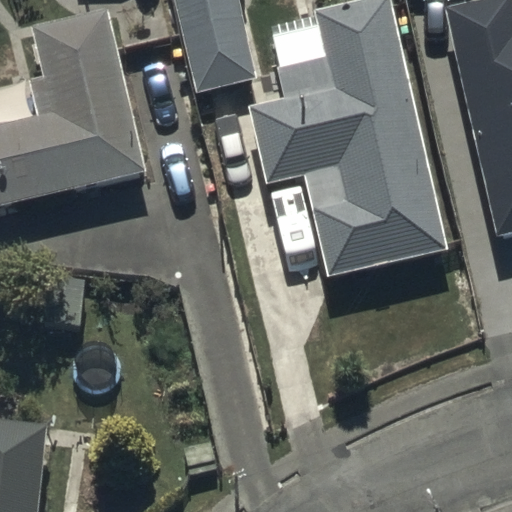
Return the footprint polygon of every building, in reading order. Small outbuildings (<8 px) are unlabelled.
[(175,0),(196,95),(258,82),(240,0),(175,0)] [(452,251),(393,0),(363,0),(318,11),(329,59),(281,70),(288,103),(253,111),(271,187),(308,179),(331,279),(452,251)] [(511,0),(449,14),(499,240),(511,237),(511,0)] [(30,83),(39,121),(0,129),(0,208),(147,176),(111,14),(34,31),(45,80),(30,83)] [(0,511),(37,511),(46,428),(0,422),(0,511)]
